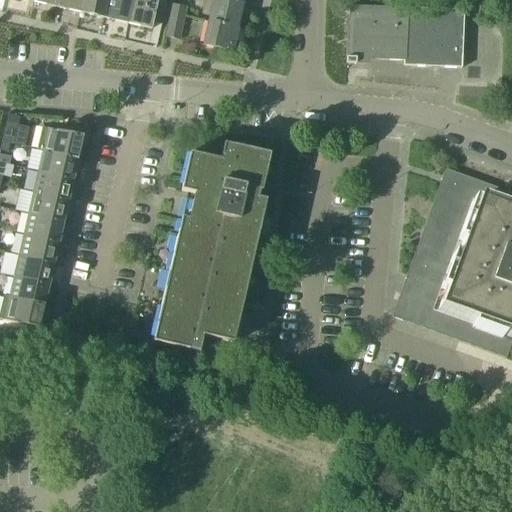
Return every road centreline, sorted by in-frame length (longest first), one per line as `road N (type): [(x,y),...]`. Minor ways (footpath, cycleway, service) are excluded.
road 1 (residential): [(511,385),(370,332),(391,113)]
road 2 (residential): [(99,286),(143,87)]
road 3 (residential): [(143,87),(306,98)]
road 4 (residential): [(0,73),(143,87)]
road 5 (residential): [(391,113),(511,146)]
